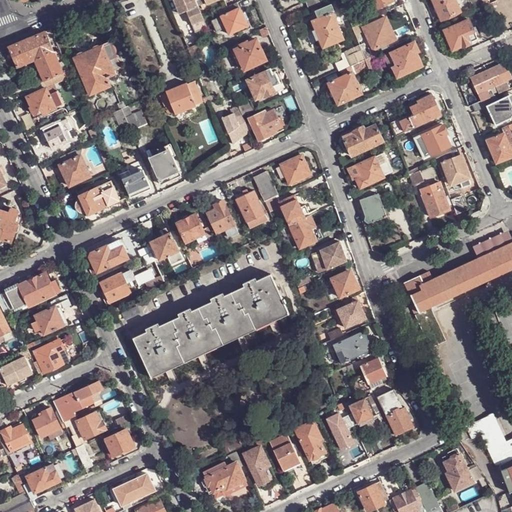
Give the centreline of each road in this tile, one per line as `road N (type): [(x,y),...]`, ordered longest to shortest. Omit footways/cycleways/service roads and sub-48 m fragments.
road 1 (residential): [(279,511),(432,439),(373,274)]
road 2 (residential): [(63,245),(321,128)]
road 3 (residential): [(373,274),(321,128)]
road 4 (residential): [(501,213),(444,71)]
road 5 (residential): [(63,245),(0,109)]
road 6 (residential): [(373,274),(501,213)]
road 7 (residential): [(321,128),(267,0)]
road 8 (residential): [(35,508),(161,450)]
road 9 (residential): [(321,128),(444,71)]
road 10 (residential): [(0,408),(116,354)]
road 11 (residential): [(116,354),(63,245)]
